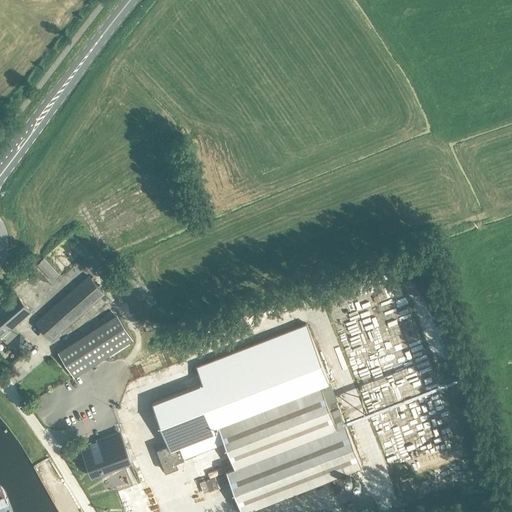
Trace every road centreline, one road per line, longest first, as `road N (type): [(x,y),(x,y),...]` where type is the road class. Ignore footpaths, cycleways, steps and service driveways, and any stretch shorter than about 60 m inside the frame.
road 1 (unknown): [(264,511),(354,488),(373,470),(319,326),(307,317),(215,353),(148,392),(162,504)]
road 2 (secondary): [(0,181),(104,34)]
road 3 (secondary): [(104,34),(0,160)]
road 4 (unclassified): [(89,511),(0,382)]
